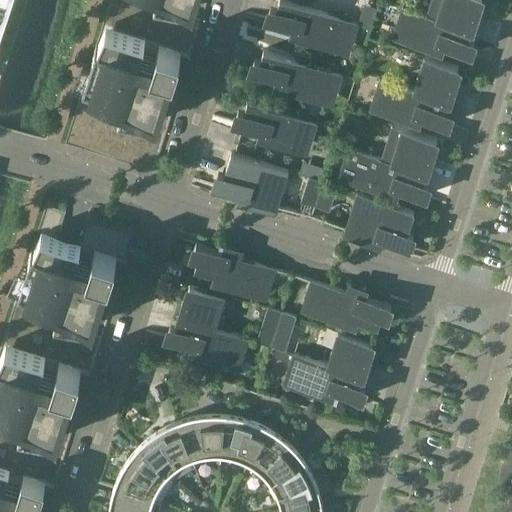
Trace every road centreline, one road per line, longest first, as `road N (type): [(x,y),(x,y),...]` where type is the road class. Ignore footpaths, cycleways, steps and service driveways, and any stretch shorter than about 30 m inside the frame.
road 1 (residential): [(390,441),(122,357)]
road 2 (residential): [(171,201),(439,283)]
road 3 (residential): [(511,53),(439,283)]
road 4 (residential): [(440,511),(506,303)]
road 5 (residential): [(171,201),(235,0)]
road 6 (residential): [(439,283),(390,441)]
road 7 (residential): [(171,201),(122,357)]
road 8 (residential): [(122,357),(74,511)]
road 9 (residential): [(47,162),(171,201)]
